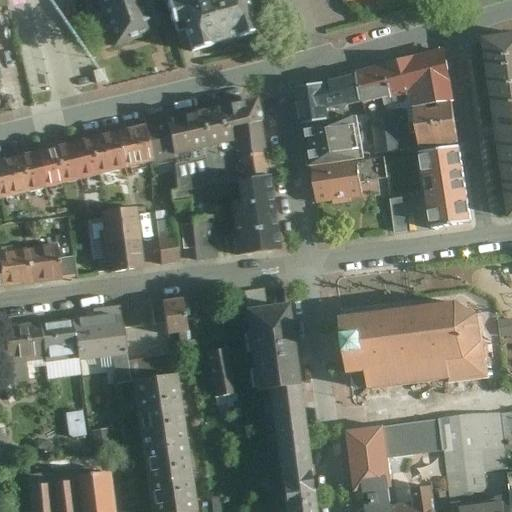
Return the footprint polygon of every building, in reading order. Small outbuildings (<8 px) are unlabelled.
[(101,0),(105,12),(94,16),(101,34),(111,30),(117,47),(159,33),(147,0),(101,0)] [(257,39),(245,0),(177,0),(167,3),(175,31),(184,28),(193,56),(257,39)] [(511,35),(482,41),(491,100),(511,97),(511,35)] [(417,111),(457,107),(449,54),(394,68),(403,102),(415,100),(417,111)] [(403,102),(394,68),(360,77),(368,108),(403,102)] [(302,90),(308,131),(340,126),(333,85),(302,90)] [(511,158),(511,97),(491,100),(500,160),(511,158)] [(259,99),(168,119),(178,156),(239,141),(237,126),(262,123),(259,99)] [(422,154),(464,147),(457,107),(417,111),(422,154)] [(408,110),(374,114),(380,154),(414,149),(408,110)] [(168,119),(146,124),(155,162),(178,156),(168,119)] [(308,131),(315,174),(363,166),(366,166),(359,122),(340,126),(308,131)] [(242,158),(267,155),(262,123),(237,126),(239,141),(242,158)] [(146,124),(118,131),(128,169),(155,162),(146,124)] [(118,131),(91,138),(101,176),(128,169),(118,131)] [(91,138),(73,143),(83,180),(101,176),(91,138)] [(73,143),(55,147),(65,185),(83,180),(73,143)] [(55,147),(39,152),(49,189),(65,185),(55,147)] [(39,152),(21,156),(31,194),(49,189),(39,152)] [(267,155),(242,158),(245,181),(270,178),(267,155)] [(31,194),(21,156),(0,161),(0,192),(2,201),(31,194)] [(511,158),(500,160),(509,220),(511,219),(511,158)] [(363,166),(315,174),(320,206),(368,198),(363,166)] [(270,178),(245,181),(241,181),(244,206),(234,207),(240,257),(279,252),(270,178)] [(104,213),(108,244),(143,239),(139,209),(104,213)] [(214,218),(193,220),(197,262),(218,260),(214,218)] [(108,244),(112,274),(147,269),(143,239),(108,244)] [(163,266),(182,264),(180,239),(160,241),(163,266)] [(58,245),(28,249),(33,285),(62,281),(62,277),(60,260),(58,245)] [(0,252),(0,263),(3,288),(33,285),(28,249),(0,252)] [(73,258),(60,260),(62,277),(75,275),(73,258)] [(203,298),(165,304),(168,323),(170,337),(192,334),(190,318),(206,315),(203,298)] [(168,323),(165,304),(153,306),(155,325),(168,323)] [(348,318),(341,319),(350,375),(356,375),(356,373),(365,372),(365,374),(368,373),(371,391),(451,380),(451,384),(489,378),(485,357),(488,353),(487,346),(483,343),(479,317),(459,304),(439,307),(439,308),(430,310),(429,308),(424,309),(424,310),(415,311),(414,310),(408,311),(409,312),(399,313),(399,312),(393,313),(393,314),(383,315),(383,314),(378,314),(378,316),(368,317),(368,316),(357,317),(357,319),(348,320),(348,318)] [(260,395),(274,393),(305,389),(294,307),(250,311),(260,395)] [(142,309),(120,312),(122,330),(144,327),(142,309)] [(120,312),(74,319),(80,360),(80,363),(113,358),(126,357),(122,330),(120,312)] [(74,319),(40,324),(46,361),(46,365),(80,360),(74,319)] [(40,324),(4,329),(10,367),(46,361),(40,324)] [(237,396),(230,351),(210,353),(216,399),(237,396)] [(130,385),(126,357),(113,358),(117,387),(130,385)] [(200,511),(179,377),(134,385),(153,511),(200,511)] [(289,511),(321,511),(305,389),(274,393),(289,511)] [(88,411),(70,412),(72,440),(90,438),(88,411)] [(511,414),(441,421),(444,453),(450,499),(490,495),(488,474),(509,472),(505,437),(511,436),(511,414)] [(444,453),(441,421),(384,429),(388,459),(444,453)] [(438,511),(435,488),(411,492),(413,505),(391,508),(388,490),(393,489),(388,459),(384,429),(346,434),(353,495),(362,494),(364,511),(438,511)] [(73,484),(29,487),(31,511),(117,511),(114,477),(73,481),(73,484)] [(488,511),(508,511),(507,503),(488,506),(488,511)]
